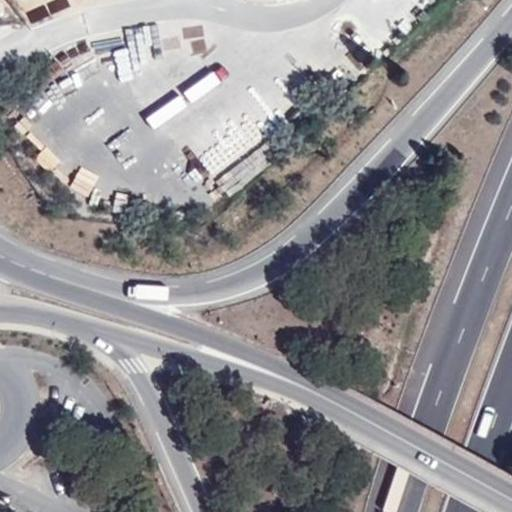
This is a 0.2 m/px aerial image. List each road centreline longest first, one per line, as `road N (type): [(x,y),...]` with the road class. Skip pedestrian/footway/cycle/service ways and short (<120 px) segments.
road 1 (motorway): [(511,16),(314,235),(246,278),(165,295),(30,266)]
road 2 (secondary): [(511,485),(255,352),(30,266)]
road 3 (secondary): [(97,327),(320,402),(511,506)]
road 4 (motorway): [(511,214),(404,511)]
road 5 (motorway): [(97,327),(133,363),(201,511)]
road 6 (motorway): [(465,511),(511,371)]
